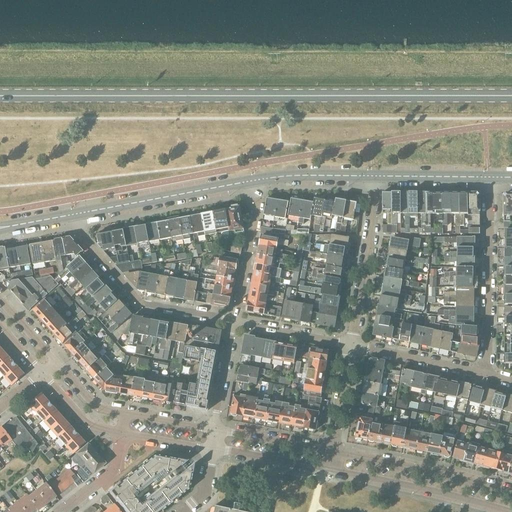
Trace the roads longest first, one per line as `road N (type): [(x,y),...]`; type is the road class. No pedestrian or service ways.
road 1 (secondary): [(511,96),(140,96)]
road 2 (residential): [(233,321),(137,300),(82,239),(77,213)]
road 3 (residential): [(482,374),(488,177)]
road 4 (residential): [(511,493),(331,451)]
road 5 (residential): [(331,469),(511,511)]
road 6 (tertiary): [(77,213),(255,181)]
road 7 (residential): [(350,345),(373,175)]
road 8 (residential): [(233,321),(255,181)]
road 9 (secondary): [(0,96),(140,96)]
road 10 (residential): [(482,374),(350,345)]
road 11 (residential): [(212,449),(331,469)]
